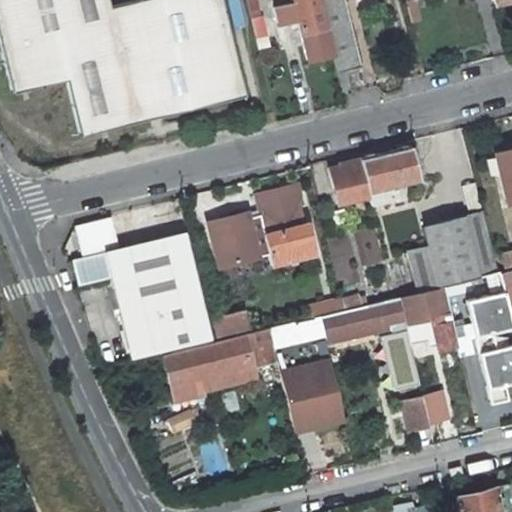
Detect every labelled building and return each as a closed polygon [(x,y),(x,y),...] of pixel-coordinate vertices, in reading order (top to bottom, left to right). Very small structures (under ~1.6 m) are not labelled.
[(183,109),(242,95),(218,0),(130,0),(107,6),(105,0),(0,0),(0,50),(10,92),(64,79),(78,135),(165,113),(165,109),(183,109)] [(258,8),(255,0),(245,0),(248,10),(258,8)] [(322,27),(324,26),(317,0),(291,0),(292,2),(272,7),(276,24),(296,19),(299,33),(307,30),(322,27)] [(360,67),(343,0),(318,0),(340,91),(349,89),(345,70),(360,67)] [(250,17),(260,14),(258,8),(248,10),(250,17)] [(325,38),(322,27),(307,30),(310,42),(325,38)] [(418,178),(410,146),(358,158),(366,191),(367,196),(370,207),(404,199),(400,183),(418,178)] [(511,148),(493,153),(505,202),(511,200),(511,148)] [(336,203),(367,196),(366,191),(358,158),(338,163),(338,166),(327,168),(336,203)] [(467,211),(480,208),(474,182),(460,186),(467,211)] [(210,236),(218,266),(267,254),(270,265),(314,254),(306,222),(302,222),(298,205),(301,204),(296,184),(252,195),(256,210),(257,214),(248,216),(247,211),(216,220),(220,234),(210,236)] [(497,273),(481,212),(421,227),(426,246),(406,251),(416,292),(441,286),(497,273)] [(73,225),(81,255),(117,246),(109,216),(73,225)] [(216,220),(207,222),(210,236),(220,234),(216,220)] [(129,357),(208,338),(182,232),(104,251),(104,252),(71,260),(77,285),(110,277),(129,357)] [(504,266),(511,264),(511,248),(500,252),(504,266)] [(393,280),(405,278),(401,261),(389,265),(393,280)] [(511,269),(502,271),(507,299),(511,298),(511,269)] [(450,323),(507,309),(498,273),(497,273),(441,286),(450,323)] [(455,345),(450,323),(441,286),(416,292),(398,297),(404,323),(406,332),(431,326),(436,349),(455,345)] [(365,304),(363,296),(356,298),(356,295),(340,299),(343,310),(365,304)] [(324,340),(404,323),(398,297),(365,304),(343,310),(318,316),(324,340)] [(343,310),(340,299),(310,306),(313,317),(314,317),(318,316),(343,310)] [(324,340),(318,316),(314,317),(314,319),(318,335),(317,336),(319,342),(324,340)] [(295,323),(294,321),(268,328),(272,347),(317,336),(318,335),(314,319),(295,323)] [(268,328),(162,355),(173,400),(200,393),(200,390),(197,380),(250,367),(276,361),(272,347),(268,328)] [(293,432),(343,420),(329,360),(278,372),(293,432)] [(253,377),(250,367),(197,380),(200,390),(253,377)] [(416,443),(431,440),(421,395),(399,400),(401,412),(406,411),(408,419),(403,420),(406,432),(413,431),(416,443)] [(436,429),(451,425),(444,395),(428,398),(436,429)] [(436,429),(428,398),(423,400),(430,430),(436,429)] [(511,418),(508,400),(493,402),(496,420),(511,418)] [(165,419),(171,433),(195,422),(188,409),(165,419)] [(511,511),(511,506),(507,483),(495,486),(455,495),(454,497),(457,511),(511,511)] [(413,511),(413,501),(391,503),(391,511),(413,511)]
